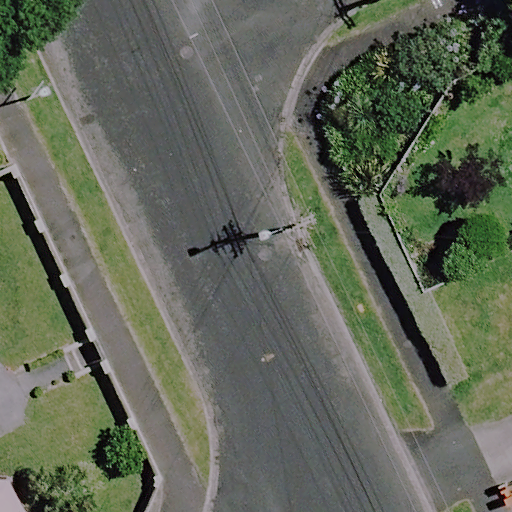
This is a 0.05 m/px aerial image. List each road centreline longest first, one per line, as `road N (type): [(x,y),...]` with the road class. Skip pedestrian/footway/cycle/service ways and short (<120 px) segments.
road 1 (residential): [(342,511),(137,54)]
road 2 (residential): [(248,0),(137,54)]
